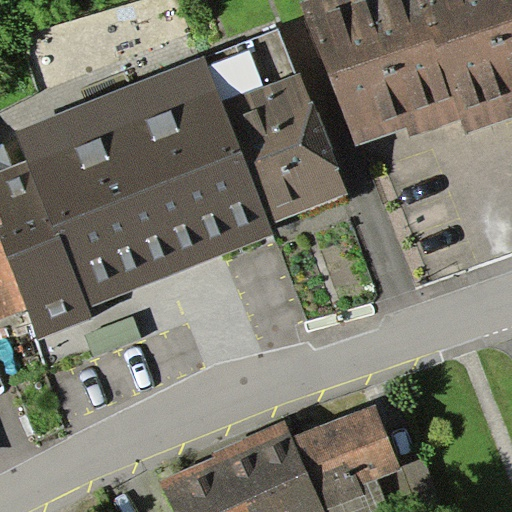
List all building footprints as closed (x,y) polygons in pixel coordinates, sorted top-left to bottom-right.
[(511,0),(332,0),(293,13),(350,156),(511,116),(511,0)] [(344,194),(272,36),(204,68),(276,225),(344,194)] [(185,53),(2,136),(83,314),(266,231),(185,53)] [(0,311),(24,300),(0,248),(0,246),(11,241),(0,217),(0,311)] [(367,408),(290,437),(311,494),(389,465),(367,408)] [(314,511),(274,425),(156,480),(171,511),(314,511)]
